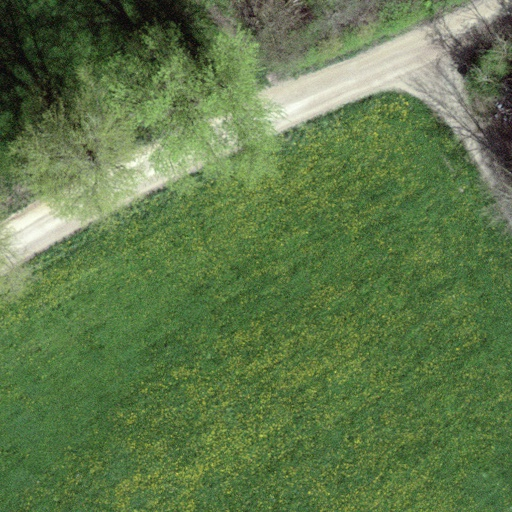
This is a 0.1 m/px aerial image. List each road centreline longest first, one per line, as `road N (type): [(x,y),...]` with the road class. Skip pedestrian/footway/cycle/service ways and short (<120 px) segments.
road 1 (track): [(0,251),(157,151),(511,8)]
road 2 (track): [(511,170),(448,33)]
